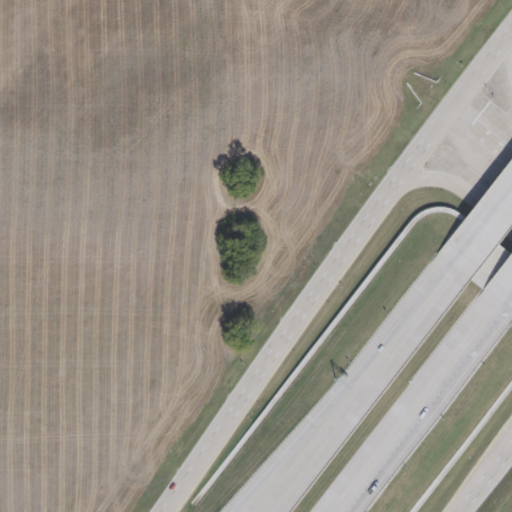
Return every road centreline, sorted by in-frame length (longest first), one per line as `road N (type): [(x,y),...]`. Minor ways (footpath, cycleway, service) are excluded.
road 1 (secondary): [(511,44),(173,511)]
road 2 (secondary): [(468,511),(511,423),(462,189),(413,182),(396,195)]
road 3 (motorway): [(411,334),(242,511)]
road 4 (motorway): [(356,511),(444,386)]
